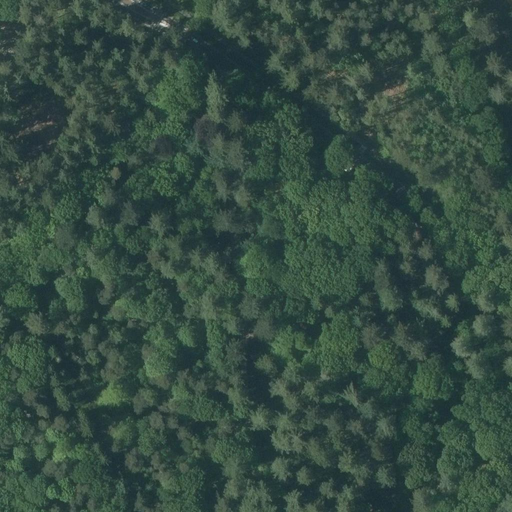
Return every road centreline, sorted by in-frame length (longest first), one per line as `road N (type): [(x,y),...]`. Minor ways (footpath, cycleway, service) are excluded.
road 1 (track): [(0,273),(92,233),(147,233),(235,306),(242,326),(472,511)]
road 2 (secondary): [(511,265),(135,0)]
road 3 (unknown): [(235,306),(258,459)]
